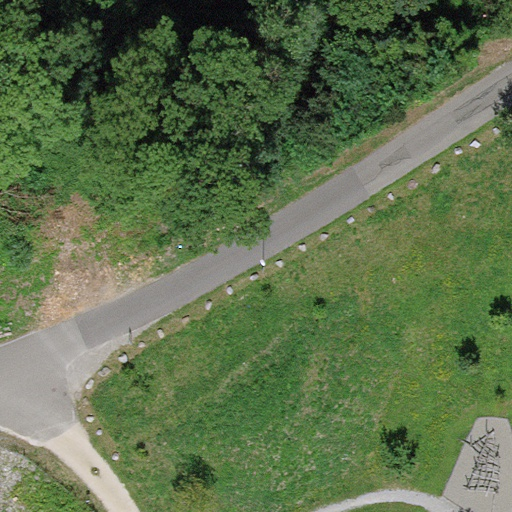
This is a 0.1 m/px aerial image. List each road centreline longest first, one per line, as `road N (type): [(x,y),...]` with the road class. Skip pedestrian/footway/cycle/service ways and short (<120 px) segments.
road 1 (residential): [(511,79),(217,265),(0,377)]
road 2 (track): [(127,511),(17,372)]
